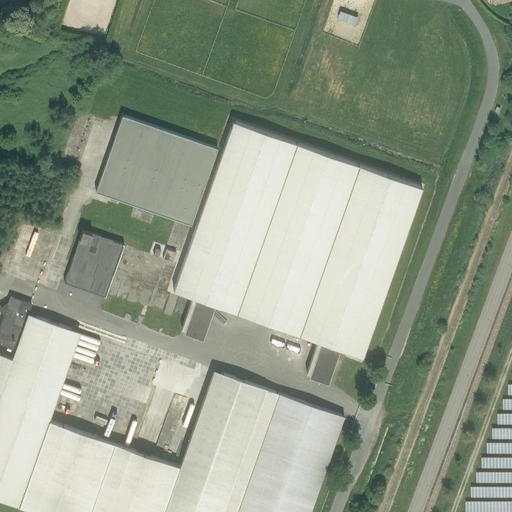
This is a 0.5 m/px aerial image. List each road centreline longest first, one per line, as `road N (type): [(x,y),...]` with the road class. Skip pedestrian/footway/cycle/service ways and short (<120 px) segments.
road 1 (tertiary): [(415,511),(511,247)]
road 2 (unknown): [(176,345),(374,418)]
road 3 (unknown): [(0,285),(176,345)]
